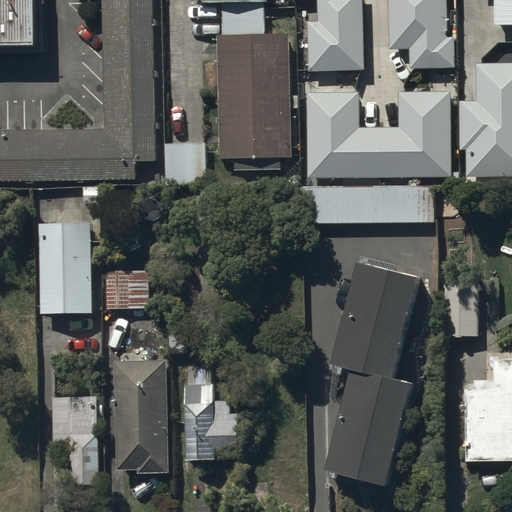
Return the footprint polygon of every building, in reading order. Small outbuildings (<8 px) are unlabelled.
[(0,0),(0,63),(47,63),(46,0),(0,0)] [(158,169),(154,0),(102,0),(106,135),(0,137),(0,187),(137,184),(136,169),(158,169)] [(262,0),(220,0),(225,155),(289,154),(286,27),(264,27),(262,0)] [(316,0),(317,14),(309,14),(310,69),(359,68),(357,0),(316,0)] [(390,0),(392,40),(411,40),(412,61),(454,60),(453,33),(446,33),(445,0),(390,0)] [(511,0),(498,0),(500,23),(511,22),(511,0)] [(511,62),(476,63),(477,93),(459,93),(459,141),(466,141),(466,171),(511,170),(511,62)] [(448,92),(402,92),(402,122),(357,123),(356,93),(311,93),(312,175),(449,173),(448,92)] [(204,134),(164,136),(165,176),(206,175),(204,134)] [(304,225),(433,222),(432,184),(303,187),(304,225)] [(93,220),(41,221),(43,311),(95,310),(93,220)] [(399,379),(421,278),(359,261),(336,362),(355,365),(399,379)] [(128,265),(106,266),(107,302),(129,302),(128,265)] [(447,337),(478,336),(477,280),(446,281),(447,337)] [(465,379),(466,448),(511,447),(511,346),(492,347),(492,367),(473,368),(474,379),(465,379)] [(166,350),(114,352),(116,459),(137,459),(137,463),(165,462),(165,457),(168,457),(166,350)] [(413,383),(399,379),(355,365),(326,470),(387,486),(413,383)] [(212,372),(189,373),(190,390),(186,390),(188,458),(241,456),(240,417),(231,417),(231,406),(214,407),(212,372)] [(97,388),(52,389),(54,474),(99,473),(97,388)] [(0,496),(34,495),(32,428),(19,428),(18,415),(0,415),(0,496)]
